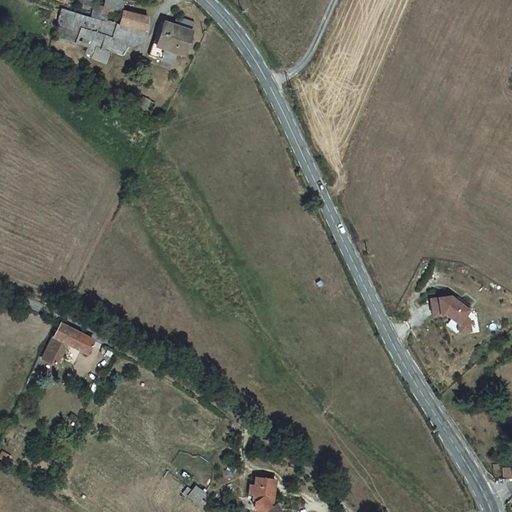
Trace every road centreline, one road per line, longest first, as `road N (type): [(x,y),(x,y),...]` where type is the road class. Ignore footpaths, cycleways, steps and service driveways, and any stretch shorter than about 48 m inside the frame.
road 1 (tertiary): [(197,0),(236,48),(405,366),(486,496)]
road 2 (residential): [(0,305),(192,405),(331,511)]
